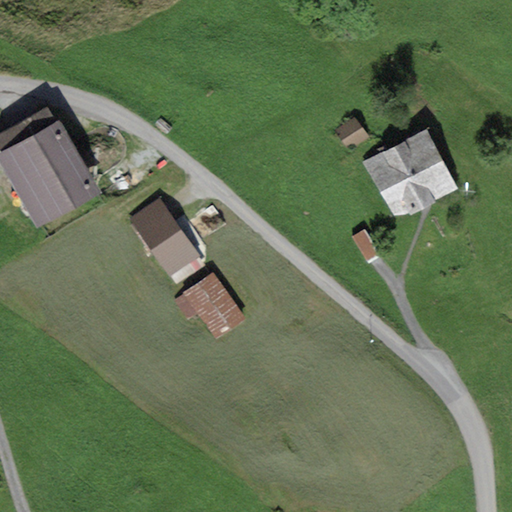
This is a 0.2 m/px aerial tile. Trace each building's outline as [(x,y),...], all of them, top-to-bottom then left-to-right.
[(4,160),(35,214),(89,183),(48,112),(0,139),(0,142),(9,157),(4,160)] [(338,130),(350,148),(367,137),(355,119),(338,130)] [(405,199),(411,208),(453,182),(420,129),(366,163),(393,207),(405,199)] [(133,218),(176,280),(200,264),(157,201),(133,218)] [(366,260),(379,253),(364,229),(351,236),(366,260)] [(199,309),(217,335),(242,317),(212,274),(175,300),(187,317),(199,309)]
